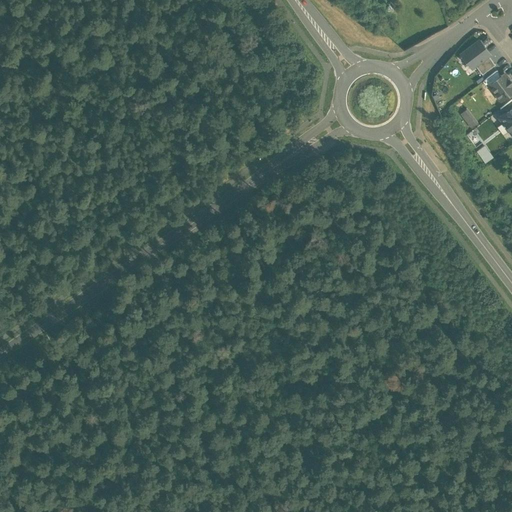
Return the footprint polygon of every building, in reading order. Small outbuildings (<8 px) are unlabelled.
[(489,54),(479,41),(461,54),(472,67),(475,65),(488,55),(489,54)] [(488,55),(475,65),(482,75),(495,65),(488,55)] [(497,71),(483,82),(487,87),(490,85),(490,84),(501,76),(497,71)] [(511,92),(511,84),(504,74),(501,76),(490,85),(496,93),(496,95),(498,98),(501,99),(502,100),(511,92)] [(511,100),(500,109),(504,114),(511,107),(511,100)] [(468,107),(460,112),(470,127),(478,122),(468,107)] [(511,107),(504,114),(499,117),(511,133),(511,107)]
